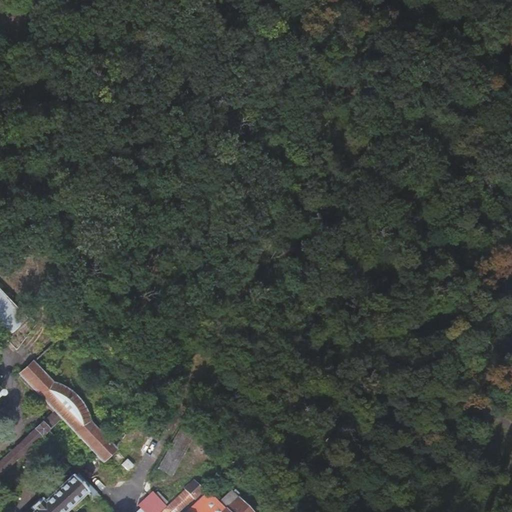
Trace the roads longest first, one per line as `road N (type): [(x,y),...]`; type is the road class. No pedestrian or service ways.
road 1 (track): [(211,0),(35,281),(229,365),(247,381),(274,455),(279,511)]
road 2 (track): [(368,0),(336,108),(122,507),(130,511)]
road 3 (track): [(511,13),(35,281)]
road 4 (track): [(131,511),(180,473),(259,437),(322,389),(358,341),(410,241),(473,157)]
road 5 (track): [(470,511),(511,299)]
road 6 (track): [(284,206),(447,251)]
